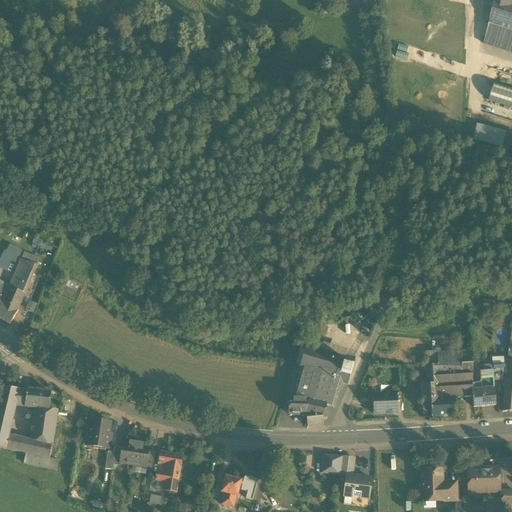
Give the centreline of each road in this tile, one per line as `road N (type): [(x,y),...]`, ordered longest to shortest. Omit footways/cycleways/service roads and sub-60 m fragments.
road 1 (tertiary): [(511,428),(341,439),(216,432),(113,404),(0,337)]
road 2 (track): [(341,439),(340,418),(388,288),(366,1)]
